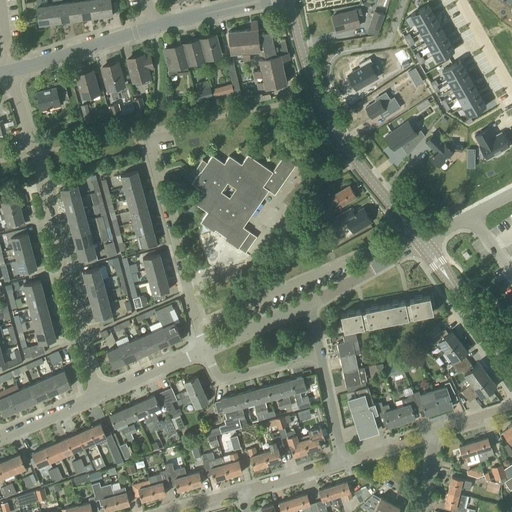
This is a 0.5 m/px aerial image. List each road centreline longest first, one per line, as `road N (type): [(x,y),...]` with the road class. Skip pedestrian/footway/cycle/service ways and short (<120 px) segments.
road 1 (residential): [(96,396),(10,71)]
road 2 (secondary): [(423,242),(316,96),(291,0)]
road 3 (residential): [(197,325),(363,252),(384,264)]
road 4 (residential): [(197,325),(153,131)]
road 5 (secondary): [(511,372),(423,242)]
road 6 (unclassified): [(10,71),(156,27)]
road 7 (residential): [(318,354),(226,380),(205,349)]
road 8 (unclassified): [(156,27),(275,0)]
